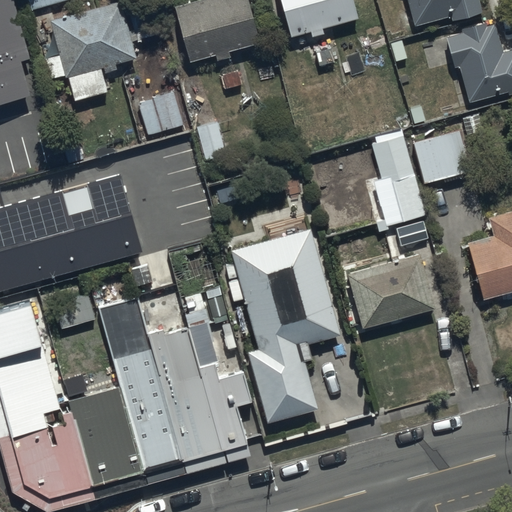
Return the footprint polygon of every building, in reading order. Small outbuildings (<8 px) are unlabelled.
[(0,0),(0,106),(30,98),(21,63),(30,61),(12,0),(0,0)] [(27,0),(31,13),(74,0),(27,0)] [(150,0),(130,0),(51,21),(54,34),(46,61),(52,82),(68,78),(76,105),(109,96),(104,76),(116,73),(114,66),(136,60),(132,43),(160,35),(150,0)] [(247,0),(211,0),(173,10),(187,65),(217,58),(218,62),(232,58),(230,51),(259,44),(247,0)] [(348,0),(278,0),(289,40),(310,34),(311,39),(323,36),(322,30),(354,21),(348,0)] [(404,0),(413,28),(450,17),(451,23),(482,14),(478,0),(404,0)] [(463,35),(446,39),(453,69),(460,67),(469,104),(508,95),(509,97),(511,96),(511,51),(504,54),(497,26),(487,29),(487,27),(463,32),(463,35)] [(173,93),(137,102),(146,138),(183,128),(173,93)] [(415,145),(424,184),(472,173),(463,134),(415,145)] [(425,219),(404,136),(373,145),(384,188),(392,186),(402,225),(425,219)] [(120,174),(0,206),(0,290),(141,251),(120,174)] [(511,212),(489,219),(494,238),(468,245),(484,302),(511,294),(511,212)] [(341,338),(311,231),(230,253),(258,352),(248,355),(268,427),(318,413),(300,348),(341,338)] [(436,314),(421,256),(350,274),(365,332),(436,314)] [(50,294),(58,330),(95,321),(86,285),(50,294)] [(151,341),(138,297),(98,309),(122,390),(146,476),(186,465),(151,341)] [(0,312),(0,391),(14,442),(48,433),(43,417),(62,412),(32,304),(0,312)] [(190,330),(151,341),(186,465),(225,454),(202,371),(190,330)] [(202,371),(225,454),(249,447),(238,409),(251,406),(243,374),(220,380),(216,367),(202,371)] [(95,492),(146,476),(122,390),(70,405),(73,413),(95,492)] [(56,503),(95,492),(73,413),(62,416),(66,428),(54,431),(59,449),(53,451),(48,433),(14,442),(27,488),(56,503)]
